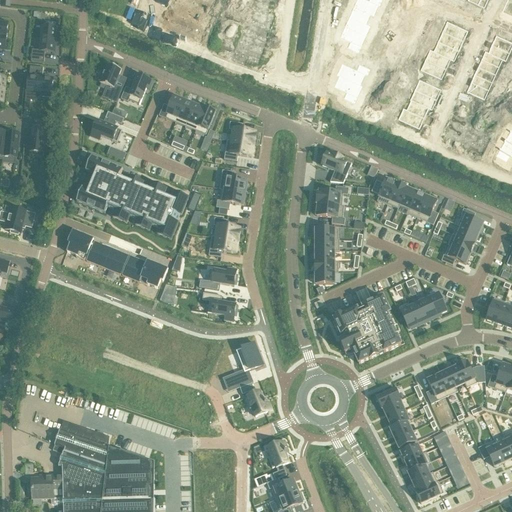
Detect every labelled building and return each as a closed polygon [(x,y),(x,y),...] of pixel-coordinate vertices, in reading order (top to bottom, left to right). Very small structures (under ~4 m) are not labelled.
[(203,0),(193,0),(191,7),(204,12),(208,2),(203,0)] [(364,0),(357,0),(353,8),(374,17),(379,7),(380,8),(383,1),(380,0),(369,0),(369,2),(364,0)] [(468,0),(468,2),(484,9),(488,0),(468,0),(468,1),(468,0)] [(511,0),(507,0),(502,13),(511,17),(511,0)] [(178,1),(174,11),(187,17),(191,7),(178,1)] [(191,7),(187,17),(200,22),(204,12),(191,7)] [(353,8),(349,18),(370,27),(374,17),(353,8)] [(174,11),(170,21),(183,27),(187,17),(174,11)] [(255,11),(250,23),(268,30),(273,18),(255,11)] [(187,17),(183,27),(196,32),(200,22),(187,17)] [(349,18),(344,28),(366,37),(371,27),(370,27),(349,18)] [(0,37),(7,39),(8,23),(0,21),(0,37)] [(170,21),(166,31),(179,37),(183,27),(170,21)] [(250,23),(246,34),(248,35),(263,41),(268,30),(250,23)] [(447,23),(442,33),(463,42),(466,38),(465,38),(468,32),(447,23)] [(183,27),(179,37),(191,42),(196,32),(183,27)] [(32,50),(31,62),(40,63),(44,64),(45,53),(54,54),(57,30),(43,28),(41,51),(32,50)] [(344,28),(340,38),(350,43),(347,49),(359,54),(366,37),(344,28)] [(377,31),(373,38),(379,41),(382,33),(377,31)] [(442,33),(438,43),(459,52),(461,47),(463,42),(442,33)] [(248,35),(243,46),(261,53),(265,42),(263,41),(248,35)] [(492,44),(490,48),(508,56),(511,47),(511,45),(495,38),(493,44),(492,44)] [(433,52),(450,60),(450,61),(454,62),(459,52),(438,43),(433,52)] [(243,46),(238,57),(256,65),(261,53),(243,46)] [(487,55),(487,56),(501,62),(501,63),(504,64),(508,56),(490,48),(489,52),(487,55)] [(430,51),(425,61),(446,70),(450,61),(450,60),(433,52),(430,51)] [(484,54),(480,62),(498,70),(501,63),(501,62),(487,56),(487,55),(484,54)] [(425,61),(421,71),(441,81),(446,70),(425,61)] [(479,66),(477,70),(494,78),(498,70),(480,62),(479,66)] [(342,64),(336,76),(338,77),(339,77),(361,87),(361,86),(365,76),(368,77),(371,70),(359,65),(356,71),(351,69),(342,64)] [(101,73),(98,80),(102,82),(101,83),(100,84),(107,87),(103,98),(117,104),(123,89),(115,85),(119,76),(121,71),(121,70),(108,65),(108,66),(104,74),(101,73)] [(25,91),(24,100),(31,101),(42,102),(42,98),(51,99),(53,81),(42,80),(44,69),(30,67),(28,92),(25,91)] [(475,73),(473,77),(491,85),(494,78),(477,70),(475,74),(475,73)] [(126,88),(121,100),(128,103),(129,101),(139,106),(140,106),(147,89),(151,91),(154,83),(138,76),(134,87),(132,90),(133,90),(132,91),(126,88)] [(338,77),(334,88),(341,91),(346,94),(343,100),(355,105),(358,99),(363,88),(363,87),(361,86),(361,87),(339,77),(338,77)] [(472,81),(470,85),(487,93),(491,85),(473,77),(471,81),(472,81)] [(419,81),(415,91),(436,101),(441,91),(419,81)] [(468,90),(466,95),(483,103),(487,93),(470,85),(468,90)] [(415,91),(410,101),(411,101),(428,109),(428,110),(432,111),(436,101),(415,91)] [(164,105),(159,117),(176,124),(185,102),(183,101),(180,99),(180,100),(174,97),(170,108),(164,105)] [(407,111),(406,111),(424,119),(426,115),(428,110),(428,109),(411,101),(407,111)] [(185,102),(176,124),(186,128),(195,106),(189,103),(186,102),(185,102)] [(195,106),(186,128),(196,132),(205,110),(204,109),(199,107),(196,106),(195,106)] [(205,110),(196,132),(206,136),(216,113),(209,110),(206,109),(205,108),(204,109),(205,110)] [(403,109),(398,121),(419,130),(422,124),(424,119),(406,111),(407,111),(403,109)] [(108,113),(106,119),(107,120),(116,123),(122,126),(124,119),(117,117),(113,115),(108,113)] [(453,119),(445,137),(455,141),(463,124),(453,119)] [(98,122),(92,137),(100,140),(101,137),(118,144),(123,132),(114,128),(116,123),(107,120),(105,125),(98,122)] [(230,123),(229,130),(232,131),(230,142),(254,146),(254,147),(255,147),(256,136),(255,136),(256,134),(242,132),(243,125),(230,123)] [(463,124),(455,141),(462,144),(463,145),(469,130),(469,131),(471,127),(463,124)] [(402,126),(399,133),(407,137),(410,130),(402,126)] [(32,136),(30,158),(43,159),(45,140),(50,140),(51,131),(39,130),(32,129),(32,136)] [(462,144),(461,148),(465,150),(469,152),(477,134),(469,131),(469,130),(463,145),(462,144)] [(2,160),(1,163),(15,164),(18,136),(5,134),(2,160)] [(477,134),(469,152),(473,154),(473,153),(479,156),(486,138),(477,134)] [(225,154),(224,161),(237,163),(238,156),(252,158),(254,147),(254,146),(230,142),(228,141),(226,154),(225,154)] [(511,147),(508,146),(502,156),(511,161),(511,147)] [(119,152),(116,161),(122,163),(126,155),(119,152)] [(328,155),(322,167),(335,172),(330,183),(331,183),(343,185),(352,165),(343,161),(343,160),(341,159),(335,156),(334,157),(333,156),(332,157),(328,155)] [(83,188),(77,202),(105,214),(108,208),(116,211),(113,218),(127,224),(130,217),(138,220),(136,226),(149,232),(152,226),(160,229),(157,235),(171,241),(178,225),(176,224),(179,215),(182,216),(189,200),(174,194),(172,199),(164,196),(166,191),(153,185),(150,190),(142,187),(143,184),(130,179),(129,178),(128,181),(120,178),(122,173),(123,171),(92,158),(86,171),(95,175),(88,191),(83,188)] [(222,178),(220,191),(222,191),(222,190),(246,194),(248,182),(239,180),(236,180),(234,180),(235,173),(223,171),(222,178)] [(377,182),(372,193),(380,196),(377,202),(388,207),(389,206),(388,206),(397,185),(387,181),(385,185),(377,182)] [(397,185),(388,206),(389,206),(399,210),(400,207),(399,207),(407,189),(397,185)] [(318,194),(317,205),(318,205),(318,204),(342,207),(343,195),(348,196),(349,189),(336,188),(335,194),(319,192),(319,194),(318,194)] [(407,189),(399,207),(400,207),(409,211),(417,193),(407,189)] [(218,202),(217,209),(220,209),(219,215),(227,217),(228,211),(229,211),(230,204),(232,205),(231,205),(235,205),(244,207),(246,194),(222,190),(222,191),(220,202),(218,202)] [(409,211),(407,215),(417,220),(427,198),(417,193),(409,211)] [(427,198),(417,220),(433,226),(438,215),(433,212),(437,202),(427,198)] [(316,207),(315,215),(317,215),(317,217),(333,219),(332,225),(344,226),(345,220),(343,219),(344,207),(342,207),(318,204),(318,205),(318,207),(316,207)] [(26,210),(11,207),(5,230),(11,232),(11,234),(18,236),(18,233),(20,234),(21,228),(25,229),(25,227),(32,229),(35,214),(26,212),(26,210)] [(462,216),(458,227),(461,228),(479,235),(483,225),(473,221),(475,215),(464,210),(461,216),(462,216)] [(215,219),(214,227),(216,227),(214,238),(214,239),(238,242),(238,243),(239,243),(241,232),(240,232),(240,230),(226,228),(227,221),(215,219)] [(457,237),(457,238),(475,245),(479,235),(461,228),(457,237)] [(316,230),(316,241),(338,241),(338,230),(316,230)] [(72,245),(69,254),(78,258),(77,259),(85,262),(121,277),(148,288),(149,286),(158,290),(162,281),(164,282),(169,270),(163,267),(163,268),(149,262),(149,263),(141,260),(141,261),(130,256),(120,253),(120,252),(106,246),(105,247),(94,242),(95,240),(75,232),(70,244),(72,245)] [(420,241),(426,244),(428,238),(423,235),(420,241)] [(453,235),(448,246),(449,247),(450,246),(470,255),(475,245),(457,238),(457,237),(453,235)] [(212,238),(209,257),(221,259),(222,252),(236,255),(238,243),(238,242),(214,239),(214,238),(212,238)] [(316,241),(316,252),(335,252),(335,253),(339,253),(339,241),(338,241),(316,241)] [(444,256),(442,262),(453,267),(456,261),(466,266),(470,255),(450,246),(449,247),(445,256),(444,256)] [(316,252),(316,263),(335,263),(335,262),(335,253),(335,252),(316,252)] [(176,261),(172,271),(180,272),(182,258),(177,257),(176,261)] [(0,284),(4,285),(5,280),(6,280),(10,263),(0,260),(0,284)] [(316,263),(316,274),(335,274),(338,274),(338,262),(335,262),(335,263),(316,263)] [(201,281),(199,289),(218,292),(219,285),(220,285),(220,286),(223,286),(234,288),(234,286),(236,286),(238,277),(236,276),(237,271),(228,269),(228,273),(210,271),(208,283),(201,281)] [(316,274),(316,285),(335,285),(335,274),(316,274)] [(176,287),(166,286),(163,294),(175,296),(176,287)] [(204,294),(203,301),(210,303),(208,314),(208,315),(226,317),(225,322),(234,323),(235,317),(237,317),(238,308),(236,308),(236,306),(225,304),(226,304),(222,303),(222,304),(221,304),(222,297),(204,294)] [(439,295),(429,299),(437,317),(441,315),(447,312),(439,295)] [(336,320),(334,321),(336,326),(339,333),(340,333),(341,337),(344,335),(346,339),(343,341),(341,342),(340,342),(340,343),(341,345),(342,346),(344,351),(344,352),(345,354),(346,355),(347,354),(349,353),(353,351),(354,355),(355,356),(359,366),(370,361),(379,357),(377,353),(382,351),(384,354),(401,346),(398,338),(401,336),(398,329),(394,331),(387,316),(391,314),(384,299),(373,304),(372,304),(371,305),(367,307),(366,307),(365,307),(363,308),(364,312),(359,314),(358,311),(344,317),(344,316),(342,317),(336,320)] [(429,299),(420,304),(428,321),(437,317),(429,299)] [(494,300),(487,321),(497,324),(503,307),(504,307),(505,303),(494,300)] [(322,301),(315,305),(317,309),(324,306),(322,301)] [(420,304),(411,308),(419,325),(428,321),(420,304)] [(503,307),(497,324),(507,328),(511,312),(511,309),(504,307),(503,307)] [(411,308),(401,312),(409,330),(410,329),(419,325),(411,308)] [(13,313),(0,309),(0,321),(10,324),(13,313)] [(255,345),(236,352),(244,371),(245,373),(242,374),(243,378),(250,375),(249,372),(264,366),(255,345)] [(466,362),(457,366),(467,389),(478,384),(485,384),(484,368),(477,368),(471,371),(468,363),(467,363),(466,362)] [(492,376),(488,388),(506,394),(511,376),(511,368),(503,365),(500,373),(498,377),(498,378),(492,376)] [(457,367),(447,372),(457,394),(458,393),(456,389),(465,385),(467,389),(457,366),(456,366),(457,367)] [(447,372),(438,376),(448,398),(457,394),(447,372)] [(243,378),(235,381),(238,389),(240,389),(252,384),(253,384),(250,375),(243,378)] [(432,391),(426,394),(431,405),(448,398),(438,376),(427,381),(432,391)] [(252,384),(240,389),(242,395),(254,391),(252,384)] [(384,395),(377,399),(378,400),(377,400),(381,409),(382,410),(401,401),(396,390),(388,394),(388,393),(384,395)] [(248,399),(246,400),(250,409),(252,409),(256,418),(268,413),(272,412),(269,404),(268,402),(266,403),(264,404),(262,398),(260,393),(248,398),(248,399)] [(401,401),(382,410),(383,410),(387,419),(405,411),(400,402),(401,401)] [(405,411),(387,419),(392,429),(390,429),(390,430),(409,421),(405,411)] [(409,421),(390,430),(394,439),(412,432),(408,422),(409,421)] [(152,511),(152,462),(60,431),(55,446),(53,451),(63,455),(59,467),(63,468),(63,476),(39,477),(40,482),(32,482),(33,500),(63,499),(63,511),(152,511)] [(412,432),(394,439),(399,450),(417,442),(412,432)] [(447,436),(445,432),(434,438),(435,441),(447,436)] [(495,442),(494,442),(504,464),(511,460),(511,454),(504,437),(504,438),(506,442),(497,446),(495,442)] [(281,444),(268,449),(272,458),(269,460),(273,469),(276,468),(276,469),(277,469),(282,467),(283,466),(289,464),(287,459),(286,458),(284,454),(286,453),(288,452),(288,451),(284,443),(281,444)] [(438,448),(440,452),(452,446),(450,443),(438,448)] [(418,445),(401,453),(405,463),(426,454),(426,453),(423,455),(418,445)] [(484,447),(478,449),(483,461),(489,459),(494,469),(504,464),(496,446),(486,451),(484,447)] [(445,462),(456,456),(454,452),(443,458),(445,462)] [(426,454),(405,463),(410,473),(408,473),(408,474),(431,464),(426,454)] [(449,471),(461,466),(459,462),(447,468),(449,471)] [(431,464),(408,474),(413,484),(433,474),(430,475),(426,466),(431,464)] [(278,473),(273,475),(275,481),(279,480),(287,477),(285,470),(283,471),(282,467),(277,469),(278,473)] [(452,477),(455,483),(466,478),(463,472),(452,477)] [(433,474),(413,484),(417,493),(416,493),(416,494),(439,483),(438,484),(433,474)] [(267,475),(255,480),(258,488),(267,484),(274,482),(272,475),(268,477),(267,475)] [(274,482),(267,484),(269,491),(272,490),(276,501),(298,493),(298,491),(295,483),(294,481),(281,486),(279,480),(275,481),(274,482)] [(439,483),(416,494),(418,499),(420,504),(421,504),(421,505),(428,502),(432,500),(444,495),(439,483)] [(298,493),(276,501),(280,511),(291,511),(290,509),(303,504),(302,502),(304,501),(301,493),(299,494),(298,493)]
